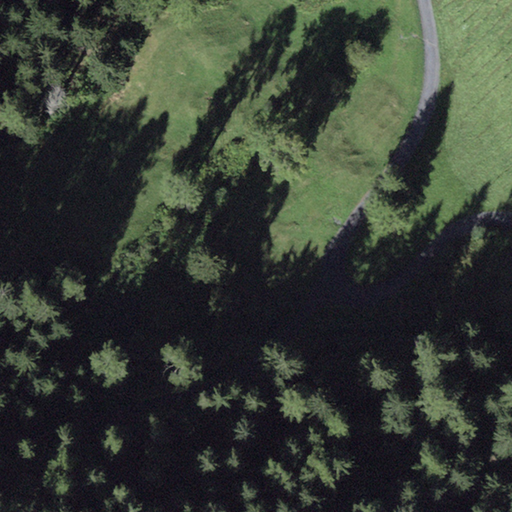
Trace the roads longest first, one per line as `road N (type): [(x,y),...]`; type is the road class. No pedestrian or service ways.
road 1 (track): [(0,443),(219,382),(290,336),(335,270),(427,96),(430,35),(421,0)]
road 2 (track): [(511,216),(476,221),(443,240),(391,287),(356,288),(335,270)]
